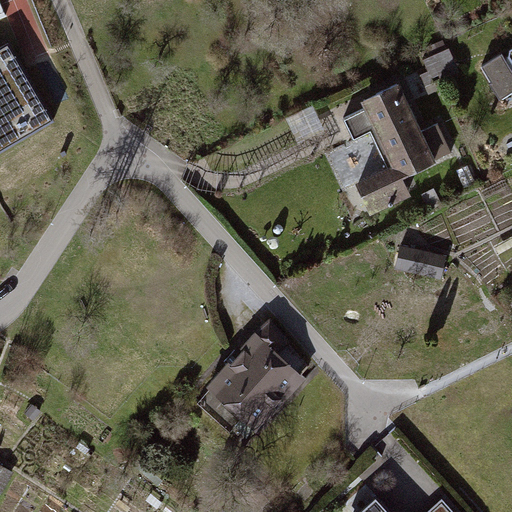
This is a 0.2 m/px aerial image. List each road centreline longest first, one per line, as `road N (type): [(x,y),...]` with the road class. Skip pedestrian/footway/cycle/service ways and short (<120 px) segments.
road 1 (residential): [(118,155),(158,169),(373,403)]
road 2 (residential): [(0,313),(10,310),(118,155)]
road 3 (residential): [(118,155),(61,0)]
